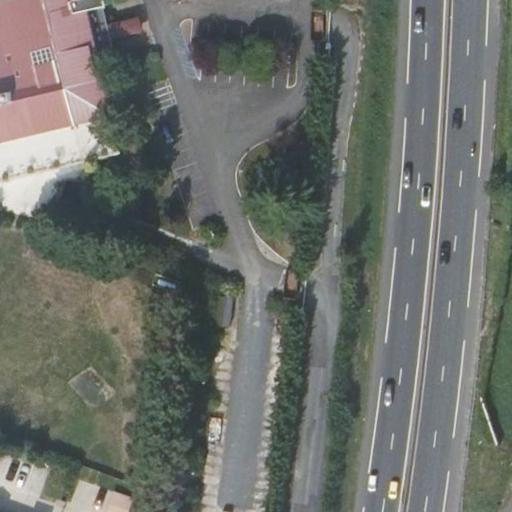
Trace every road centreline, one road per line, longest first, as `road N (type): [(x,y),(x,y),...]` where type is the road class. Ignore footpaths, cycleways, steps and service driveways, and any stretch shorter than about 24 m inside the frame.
road 1 (trunk): [(428,0),(419,181),(384,511)]
road 2 (trunk): [(424,511),(469,0)]
road 3 (residential): [(327,20),(344,33),(345,56),(304,511)]
